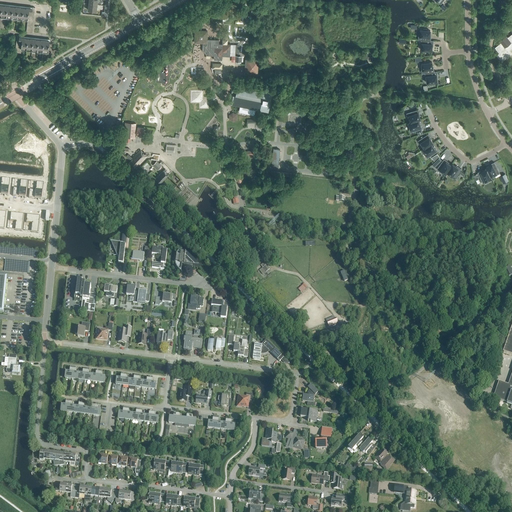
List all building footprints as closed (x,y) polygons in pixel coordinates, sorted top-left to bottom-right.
[(32,33),(35,7),(32,7),(32,9),(0,4),(0,16),(28,20),(26,32),(32,33)] [(430,37),(430,30),(427,30),(427,29),(423,29),(423,30),(420,30),(419,40),(422,40),(430,41),(430,40),(431,37),(430,37)] [(230,57),(231,44),(219,44),(219,40),(208,39),(208,30),(195,30),(194,43),(203,43),(202,51),(203,51),(206,54),(206,55),(214,56),(214,60),(222,60),(223,52),(226,52),(226,56),(230,57)] [(511,33),(507,37),(504,33),(499,37),(501,39),(500,41),(501,43),(495,47),(499,53),(496,55),(502,62),(511,53),(511,52),(511,51),(511,49),(511,33)] [(48,52),(50,41),(20,37),(20,36),(17,35),(15,52),(21,53),(21,49),(48,52)] [(433,41),(430,40),(430,41),(422,40),(421,50),(424,50),(424,51),(428,52),(428,50),(432,51),(432,44),(433,44),(433,41)] [(258,61),(248,61),(247,73),(257,73),(258,61)] [(421,63),(423,73),(426,73),(434,72),(434,68),(433,69),(432,62),(429,62),(428,61),(424,62),(425,63),(421,63)] [(221,73),(222,64),(213,63),(213,68),(215,68),(215,73),(221,73)] [(437,75),(437,71),(434,72),(426,73),(427,83),(430,82),(430,83),(434,83),(434,82),(437,82),(437,75)] [(273,92),(265,91),(255,89),(256,86),(251,85),(250,88),(238,85),(236,95),(233,94),(231,104),(241,106),(240,111),(254,114),(255,109),(261,110),(269,112),(273,92)] [(419,113),(418,109),(407,113),(410,122),(418,120),(420,119),(418,113),(419,113)] [(238,119),(237,114),(233,112),(229,115),(229,119),(234,121),(238,119)] [(265,123),(257,119),(247,119),(247,125),(255,124),(262,128),(263,126),(263,127),(265,123)] [(422,129),(421,125),(420,126),(418,120),(410,122),(408,122),(411,132),(422,129)] [(144,135),(145,128),(137,126),(136,134),(144,135)] [(430,137),(428,134),(419,140),(424,148),(431,144),(433,143),(429,137),(430,137)] [(428,158),(437,151),(436,148),(435,149),(431,144),(424,148),(422,149),(428,158)] [(279,147),(273,147),(271,165),(277,166),(279,147)] [(139,164),(147,156),(140,150),(133,158),(129,162),(134,168),(138,163),(139,164)] [(439,157),(432,165),(434,167),(441,160),(439,157)] [(445,174),(446,173),(451,165),(446,162),(447,161),(444,159),(443,160),(441,162),(437,168),(445,174)] [(158,169),(159,169),(159,170),(160,169),(162,167),(161,166),(162,166),(157,161),(153,164),(158,169)] [(499,172),(494,162),(491,163),(492,164),(486,167),(487,169),(490,177),(491,177),(499,172)] [(454,179),(461,169),(458,167),(452,164),(451,165),(446,173),(454,179)] [(161,182),(168,175),(165,172),(167,170),(165,169),(156,178),(161,182)] [(487,169),(481,172),(480,171),(477,172),(483,183),(492,178),(491,177),(490,177),(487,169)] [(0,195),(8,196),(10,181),(0,179),(0,195)] [(13,197),(26,198),(28,183),(15,181),(13,197)] [(26,198),(39,200),(40,184),(28,183),(26,198)] [(9,229),(22,230),(24,215),(11,213),(9,229)] [(25,231),(38,232),(40,217),(27,215),(25,231)] [(123,245),(123,243),(111,242),(119,260),(118,263),(123,264),(126,245),(123,245)] [(165,265),(167,251),(163,251),(163,249),(163,247),(158,247),(158,249),(153,248),(152,255),(162,256),(161,264),(152,263),(152,268),(165,270),(165,265)] [(201,268),(185,252),(185,256),(183,255),(184,254),(181,254),(181,255),(178,253),(179,252),(178,253),(177,254),(176,256),(175,257),(175,259),(175,261),(175,262),(175,264),(175,266),(176,267),(177,269),(178,270),(179,271),(180,272),(182,273),(181,272),(181,271),(182,266),(183,266),(192,269),(192,268),(192,266),(201,268)] [(143,262),(144,254),(133,253),(132,260),(130,260),(143,262)] [(22,271),(23,264),(8,263),(7,270),(22,271)] [(260,266),(262,268),(259,271),(263,275),(266,273),(267,275),(271,272),(269,270),(270,270),(267,265),(266,266),(264,263),(260,266)] [(76,289),(75,299),(75,300),(75,298),(77,298),(81,298),(81,296),(82,286),(85,287),(85,285),(85,283),(83,282),(83,280),(78,280),(77,290),(76,290),(76,289)] [(81,296),(81,298),(83,299),(81,312),(86,313),(86,312),(95,313),(96,305),(95,305),(94,305),(96,294),(95,294),(92,294),(90,295),(91,286),(85,285),(85,287),(82,286),(81,296)] [(117,294),(117,288),(105,286),(104,293),(106,293),(106,297),(114,298),(114,294),(117,294)] [(150,295),(146,295),(147,291),(139,290),(138,293),(135,293),(136,287),(132,286),(132,287),(127,287),(127,290),(126,290),(125,291),(124,292),(125,293),(126,294),(126,295),(131,296),(130,298),(133,299),(133,303),(145,304),(146,302),(149,302),(150,295)] [(176,295),(170,294),(170,295),(163,294),(163,295),(162,303),(172,304),(172,300),(175,300),(176,295)] [(162,303),(163,295),(159,298),(156,297),(155,305),(159,305),(162,303)] [(196,310),(196,309),(200,310),(200,307),(203,307),(204,300),(199,300),(200,298),(191,297),(190,305),(188,304),(188,309),(196,310)] [(225,302),(212,301),(211,306),(213,307),(213,313),(221,314),(220,318),(226,319),(227,305),(225,302)] [(335,320),(334,318),(334,317),(326,320),(329,327),(338,323),(336,319),(335,320)] [(89,332),(90,324),(82,323),(81,328),(79,328),(79,329),(76,329),(75,335),(78,336),(78,337),(84,338),(85,331),(89,332)] [(347,323),(343,325),(330,330),(333,338),(350,331),(347,323)] [(108,331),(112,332),(113,324),(109,324),(108,327),(106,327),(105,330),(96,329),(96,334),(97,334),(97,339),(106,341),(108,331)] [(511,370),(511,373),(508,385),(499,381),(496,388),(496,391),(493,398),(507,403),(506,404),(507,404),(507,403),(511,405),(510,409),(511,409),(511,325),(503,352),(504,352),(503,354),(509,356),(510,354),(511,354),(511,370)] [(130,335),(131,328),(125,327),(125,331),(120,330),(118,341),(126,342),(127,335),(130,335)] [(150,339),(151,331),(147,330),(147,335),(139,334),(138,345),(145,346),(146,338),(150,339)] [(163,334),(158,333),(158,334),(156,334),(156,336),(156,337),(157,338),(157,339),(157,344),(162,345),(161,346),(167,347),(167,340),(172,341),(173,332),(168,332),(168,336),(163,335),(163,334)] [(203,340),(192,339),(191,338),(191,337),(185,336),(185,338),(184,338),(184,342),(183,350),(192,352),(193,346),(198,347),(197,349),(201,350),(203,340)] [(239,345),(235,344),(233,344),(234,338),(229,337),(228,345),(234,346),(234,352),(238,353),(238,357),(238,356),(244,357),(247,357),(248,351),(244,350),(245,349),(246,349),(247,341),(242,340),(242,345),(240,345),(240,344),(239,345)] [(216,348),(216,350),(221,351),(221,347),(224,348),(225,340),(222,339),(222,342),(217,342),(217,339),(214,339),(214,341),(209,341),(208,341),(207,342),(206,343),(207,344),(208,345),(208,352),(213,352),(213,347),(216,348)] [(282,355),(266,340),(262,344),(262,346),(255,345),(253,359),(260,360),(261,350),(266,349),(271,353),(271,354),(277,360),(279,362),(281,360),(284,363),(289,364),(289,363),(284,358),(282,355)] [(16,366),(17,359),(8,358),(7,369),(10,369),(10,373),(19,374),(20,367),(16,366)] [(72,379),(73,367),(70,367),(70,373),(66,372),(65,379),(72,379)] [(307,402),(307,406),(315,406),(315,403),(313,402),(314,397),(313,397),(313,396),(314,396),(314,395),(315,395),(318,392),(311,385),(308,388),(310,390),(309,391),(308,392),(308,393),(307,394),(307,395),(307,396),(307,397),(303,396),(302,402),(307,402)] [(191,394),(192,388),(186,387),(185,392),(181,391),(180,401),(186,402),(187,393),(191,394)] [(211,399),(212,392),(206,392),(205,392),(204,392),(203,392),(203,394),(202,395),(202,396),(197,396),(197,397),(195,396),(194,402),(194,401),(196,401),(196,403),(207,405),(208,399),(211,399)] [(251,401),(252,394),(249,394),(248,398),(239,397),(239,402),(238,402),(237,407),(242,407),(242,406),(247,407),(248,401),(251,401)] [(227,400),(228,396),(222,395),(222,398),(219,397),(219,401),(219,406),(226,407),(227,406),(228,406),(227,407),(228,407),(228,406),(231,407),(232,400),(229,399),(228,399),(228,400),(227,400)] [(67,413),(69,400),(66,400),(65,406),(62,405),(61,412),(67,413)] [(125,420),(126,407),(123,407),(123,413),(119,412),(118,419),(125,420)] [(317,417),(318,411),(309,410),(301,409),(300,417),(308,418),(308,422),(315,423),(316,417),(317,417)] [(151,423),(152,411),(149,410),(149,416),(145,416),(144,422),(151,423)] [(193,416),(190,416),(187,415),(186,419),(183,419),(179,418),(180,415),(174,414),(173,417),(170,417),(169,423),(175,424),(175,426),(188,428),(189,426),(195,427),(196,420),(192,420),(193,416)] [(214,429),(216,417),(213,416),(212,422),(209,422),(208,428),(214,429)] [(231,425),(232,421),(232,419),(229,418),(229,421),(227,431),(234,432),(234,431),(237,432),(238,427),(235,426),(235,425),(231,425)] [(331,433),(331,429),(332,429),(322,428),(321,437),(323,437),(322,441),(316,442),(316,444),(314,445),(316,447),(316,449),(326,449),(326,442),(328,442),(328,438),(330,438),(331,433)] [(263,438),(262,446),(262,445),(269,445),(269,442),(271,442),(276,443),(277,434),(273,433),(273,431),(267,430),(266,439),(263,438)] [(301,450),(304,441),(293,437),(294,434),(288,432),(286,438),(289,439),(286,447),(292,449),(293,447),(295,447),(295,448),(301,450)] [(363,438),(359,435),(348,448),(355,451),(356,449),(359,451),(369,439),(365,444),(361,441),(363,438)] [(371,444),(372,443),(369,439),(359,451),(360,450),(366,453),(368,451),(370,453),(375,447),(371,444)] [(388,453),(383,449),(380,453),(379,452),(374,457),(381,462),(380,464),(382,466),(387,470),(390,467),(389,467),(394,461),(390,457),(389,458),(386,456),(388,453)] [(50,459),(51,452),(45,451),(45,452),(41,451),(40,460),(44,461),(44,460),(50,460),(50,459)] [(60,460),(60,454),(57,453),(51,452),(50,459),(50,460),(53,461),(54,467),(59,466),(60,460)] [(69,463),(70,455),(65,454),(64,454),(60,454),(60,460),(59,466),(64,465),(64,462),(69,463)] [(79,464),(80,456),(76,456),(76,455),(70,455),(69,463),(70,463),(70,466),(74,466),(75,464),(75,463),(79,464)] [(101,464),(107,465),(108,455),(103,455),(102,457),(99,456),(98,462),(102,463),(101,464)] [(111,465),(117,466),(118,457),(112,456),(112,458),(109,457),(108,463),(111,464),(111,465)] [(121,467),(127,467),(128,458),(122,457),(122,459),(119,459),(118,465),(121,465),(121,467)] [(135,471),(136,474),(139,475),(140,463),(137,462),(138,459),(132,458),(132,460),(129,460),(128,466),(131,466),(131,468),(136,468),(135,471)] [(159,472),(160,462),(155,461),(151,461),(151,468),(154,469),(153,471),(159,472)] [(168,469),(169,463),(160,462),(159,472),(165,472),(165,468),(168,469)] [(176,474),(178,464),(169,463),(168,469),(169,469),(168,477),(176,474)] [(185,474),(186,465),(178,464),(176,474),(182,474),(185,474)] [(353,469),(348,464),(342,471),(354,472),(355,470),(357,468),(356,466),(353,469)] [(194,476),(195,466),(186,465),(185,474),(188,474),(188,475),(194,476)] [(258,469),(250,467),(249,476),(259,477),(260,469),(265,470),(265,466),(259,465),(258,469)] [(202,476),(203,468),(200,468),(200,467),(195,466),(194,476),(199,477),(199,475),(202,476)] [(288,471),(284,470),(283,480),(290,481),(291,474),(295,474),(295,468),(289,468),(288,471)] [(324,477),(312,476),(311,484),(323,485),(323,482),(329,483),(330,477),(328,477),(328,474),(324,473),(324,477)] [(341,485),(342,480),(337,479),(337,475),(331,474),(330,484),(334,484),(333,489),(343,490),(343,485),(341,485)] [(378,495),(379,483),(371,482),(370,488),(369,488),(369,494),(378,495)] [(65,493),(66,485),(61,484),(61,485),(57,484),(56,492),(60,492),(65,493)] [(75,498),(76,486),(72,486),(66,485),(65,493),(71,494),(70,498),(75,498)] [(85,496),(86,487),(80,487),(76,486),(75,498),(80,499),(84,499),(85,496)] [(415,500),(416,492),(403,491),(403,487),(405,488),(405,487),(394,486),(394,490),(395,490),(395,493),(402,494),(406,494),(405,504),(405,505),(403,506),(402,511),(404,511),(410,511),(410,508),(414,509),(415,500)] [(95,497),(96,489),(92,488),(86,487),(85,496),(84,501),(90,502),(91,496),(95,497)] [(105,498),(106,490),(100,489),(96,489),(95,497),(99,497),(105,498)] [(115,499),(116,491),(112,491),(106,490),(105,498),(108,498),(107,501),(111,504),(113,502),(113,499),(115,499)] [(261,492),(250,490),(249,496),(248,500),(252,500),(252,499),(258,500),(258,502),(263,503),(264,495),(261,495),(261,492)] [(124,501),(125,492),(120,492),(116,491),(115,499),(116,499),(115,502),(118,502),(119,500),(124,501)] [(131,493),(125,492),(124,501),(130,501),(134,502),(135,494),(131,493)] [(149,504),(154,504),(155,495),(150,494),(150,495),(147,494),(147,495),(143,495),(143,501),(149,502),(149,504)] [(163,503),(164,496),(155,495),(154,504),(160,505),(160,503),(163,503)] [(291,495),(287,495),(287,496),(280,495),(279,502),(287,503),(286,508),(294,509),(295,502),(290,501),(291,495)] [(346,502),(347,496),(337,495),(336,499),(332,498),(331,506),(341,507),(342,502),(346,502)] [(171,507),(173,497),(164,496),(163,503),(166,504),(166,506),(171,507)] [(180,507),(181,498),(173,497),(171,507),(177,507),(180,507)] [(189,509),(190,499),(181,498),(180,507),(183,508),(189,509)] [(316,505),(317,499),(309,498),(308,505),(313,506),(313,510),(317,510),(317,511),(320,511),(321,511),(323,506),(316,505)] [(199,507),(199,501),(195,500),(190,499),(189,509),(194,509),(194,511),(197,511),(197,507),(199,507)]
